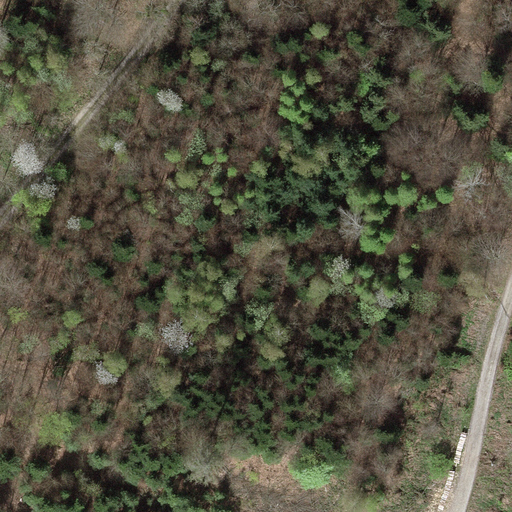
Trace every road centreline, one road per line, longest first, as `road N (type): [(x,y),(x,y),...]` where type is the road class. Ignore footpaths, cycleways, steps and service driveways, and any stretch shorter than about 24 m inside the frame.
road 1 (track): [(0,222),(182,0)]
road 2 (track): [(453,511),(511,292)]
